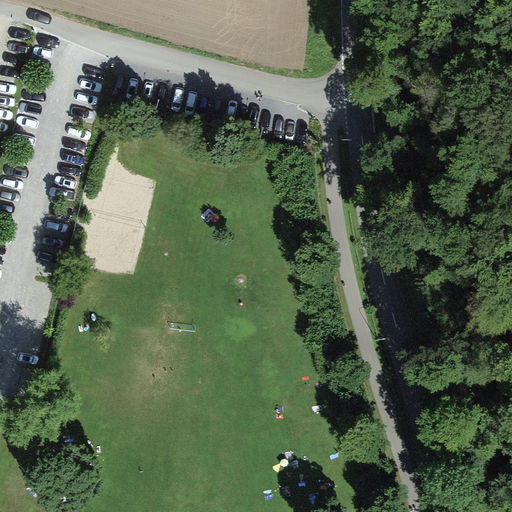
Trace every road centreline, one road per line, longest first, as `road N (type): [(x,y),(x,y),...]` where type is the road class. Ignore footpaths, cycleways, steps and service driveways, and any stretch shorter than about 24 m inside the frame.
road 1 (tertiary): [(452,511),(390,311),(368,202),(354,101),(355,0)]
road 2 (unknown): [(74,33),(6,343)]
